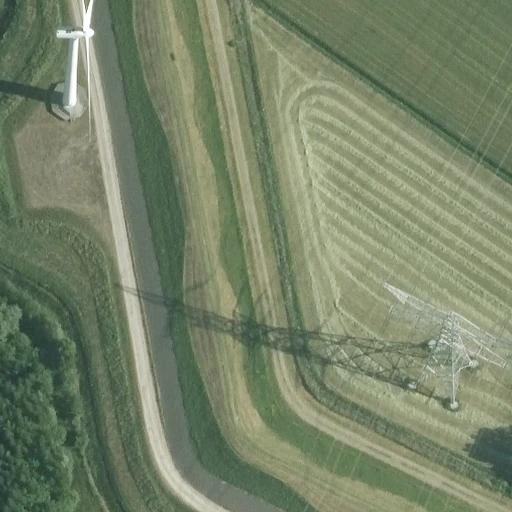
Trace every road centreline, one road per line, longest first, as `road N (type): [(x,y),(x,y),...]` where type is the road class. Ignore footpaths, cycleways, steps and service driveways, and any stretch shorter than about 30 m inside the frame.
road 1 (track): [(213,0),(283,373),(296,396),(321,420),(511,510)]
road 2 (track): [(86,0),(172,466),(269,511)]
